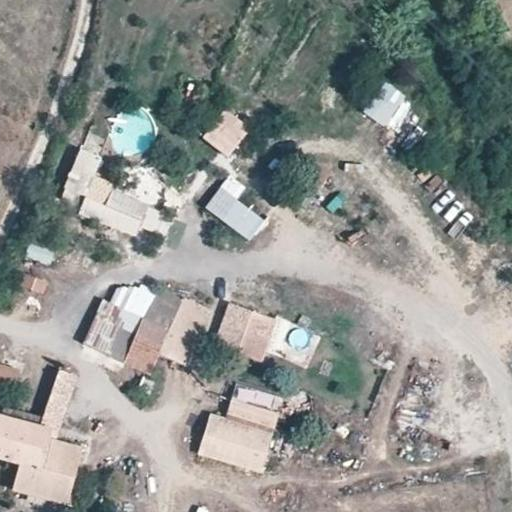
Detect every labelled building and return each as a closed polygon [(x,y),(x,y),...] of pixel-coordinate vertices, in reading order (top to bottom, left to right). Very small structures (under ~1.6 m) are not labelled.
[(359,112),(385,133),(408,104),(382,83),(359,112)] [(249,129),(224,109),(202,138),(227,157),(249,129)] [(69,176),(64,198),(90,203),(100,153),(83,149),(81,159),(55,154),(52,172),(69,176)] [(229,176),(206,208),(249,239),(263,220),(236,200),(245,188),(229,176)] [(142,221),(149,204),(112,189),(105,206),(142,221)] [(309,192),(299,208),(326,224),(335,208),(309,192)] [(30,245),(27,260),(52,266),(56,251),(30,245)] [(20,291),(44,298),(50,281),(25,273),(20,291)] [(159,353),(170,330),(105,299),(83,343),(148,375),(159,353)] [(184,301),(170,330),(159,353),(189,368),(208,329),(218,334),(224,321),(184,301)] [(280,322),(232,304),(216,346),(264,364),(280,322)] [(24,373),(0,364),(0,387),(17,393),(24,373)] [(60,372),(44,426),(56,430),(63,432),(79,378),(60,372)] [(229,420),(274,433),(285,396),(240,382),(229,420)] [(0,458),(22,465),(15,491),(71,507),(87,449),(53,439),(56,430),(44,426),(0,413),(0,458)] [(262,473),(274,433),(229,420),(210,414),(198,454),(262,473)]
